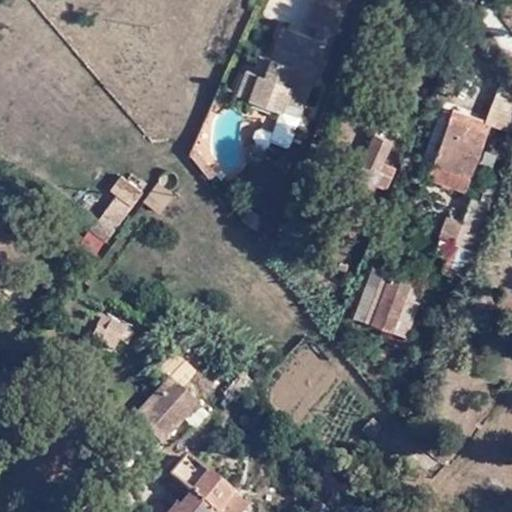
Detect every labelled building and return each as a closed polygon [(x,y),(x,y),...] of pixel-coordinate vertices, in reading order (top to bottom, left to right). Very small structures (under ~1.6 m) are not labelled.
[(314,0),(307,18),(318,24),(338,32),(349,0),(314,0)] [(327,42),(312,36),(283,24),(271,51),(265,51),(256,70),(247,68),(238,91),(282,109),(287,98),(303,104),(327,42)] [(338,32),(318,24),(312,36),(327,42),(332,44),(338,32)] [(493,101),(511,108),(511,92),(499,86),(493,101)] [(287,98),(282,109),(271,137),(286,144),(303,104),(287,98)] [(511,108),(493,101),(485,122),(509,133),(511,131),(511,108)] [(449,122),(434,162),(472,177),(487,136),(449,122)] [(376,182),(391,141),(373,134),(365,150),(358,148),(353,162),(359,165),(355,174),(376,182)] [(472,177),(434,162),(430,176),(466,190),(472,177)] [(116,186),(123,191),(138,204),(149,188),(126,171),(116,186)] [(160,184),(145,204),(162,217),(177,197),(160,184)] [(123,191),(96,229),(112,239),(123,226),(138,204),(123,191)] [(461,246),(468,225),(447,218),(439,239),(461,246)] [(413,300),(417,286),(390,277),(386,289),(376,286),(373,298),(382,301),(374,325),(394,332),(405,299),(413,300)] [(131,346),(136,337),(104,319),(98,329),(105,332),(99,341),(118,351),(123,342),(131,346)] [(139,426),(160,446),(197,406),(180,390),(194,376),(173,355),(157,372),(167,381),(175,389),(139,426)] [(132,419),(139,426),(175,389),(167,381),(161,387),(132,419)] [(163,511),(218,511),(224,506),(230,500),(183,456),(167,474),(188,494),(176,508),(171,504),(163,511)]
